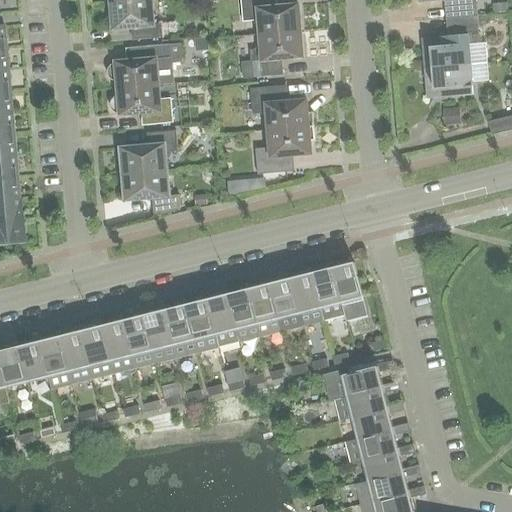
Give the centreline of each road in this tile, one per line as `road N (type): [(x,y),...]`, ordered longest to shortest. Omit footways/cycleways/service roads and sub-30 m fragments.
road 1 (residential): [(505,511),(438,498),(372,210)]
road 2 (tertiary): [(82,284),(372,210)]
road 3 (residential): [(82,284),(57,0)]
road 4 (residential): [(372,210),(354,0)]
road 5 (tertiary): [(372,210),(511,174)]
